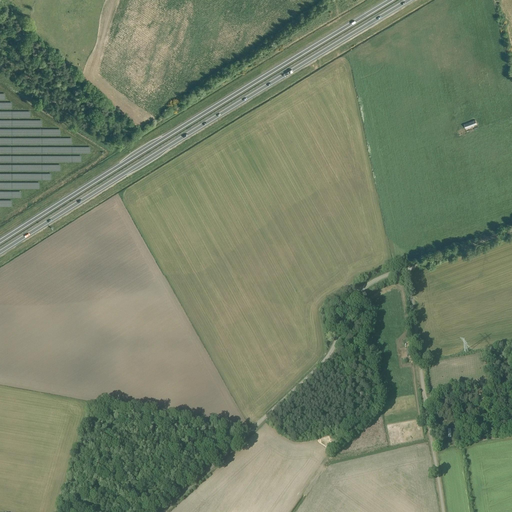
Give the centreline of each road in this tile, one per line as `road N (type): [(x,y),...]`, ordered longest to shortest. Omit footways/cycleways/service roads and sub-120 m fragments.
road 1 (trunk): [(0,251),(407,0)]
road 2 (trunk): [(391,0),(0,241)]
road 3 (unclassified): [(158,511),(328,353),(352,297),(403,269)]
road 4 (unclassified): [(440,511),(403,269)]
